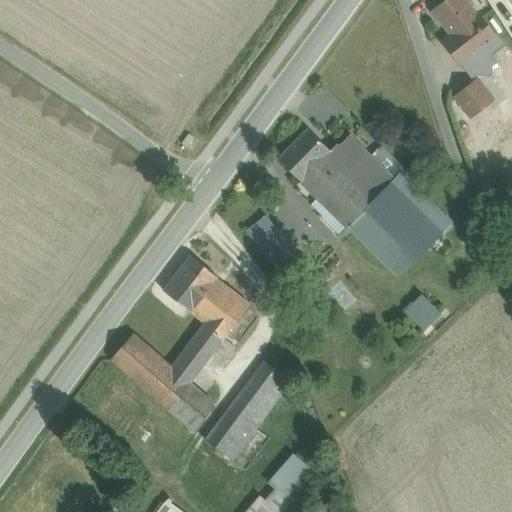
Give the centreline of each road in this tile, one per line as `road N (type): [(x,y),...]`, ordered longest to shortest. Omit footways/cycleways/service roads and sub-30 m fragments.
road 1 (tertiary): [(208,190),(0,478)]
road 2 (unclassified): [(405,0),(453,153),(511,282)]
road 3 (unclassified): [(0,47),(208,190)]
road 4 (tertiary): [(348,0),(208,190)]
